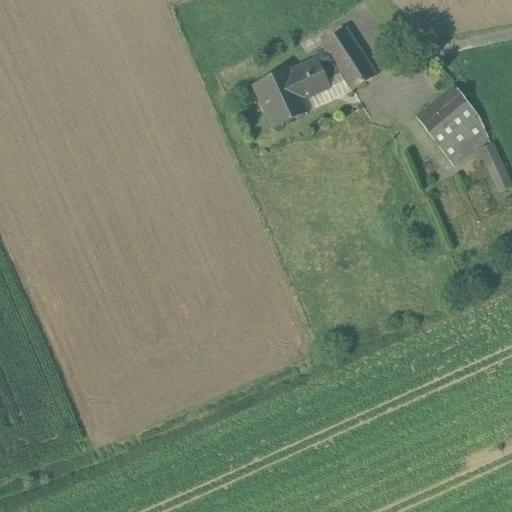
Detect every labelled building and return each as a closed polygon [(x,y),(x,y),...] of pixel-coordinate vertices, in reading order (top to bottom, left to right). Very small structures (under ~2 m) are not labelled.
[(387,68),(356,23),(321,46),(351,92),(387,68)] [(334,77),(323,53),(313,57),(315,61),(324,81),(334,77)] [(315,61),(289,73),(289,72),(254,88),(273,128),(307,112),(303,102),(329,91),(324,81),(315,61)] [(453,87),(416,119),(439,149),(477,117),(453,87)] [(477,117),(439,149),(451,165),(486,137),(477,117)] [(479,147),(499,192),(511,186),(511,182),(493,141),(479,147)]
